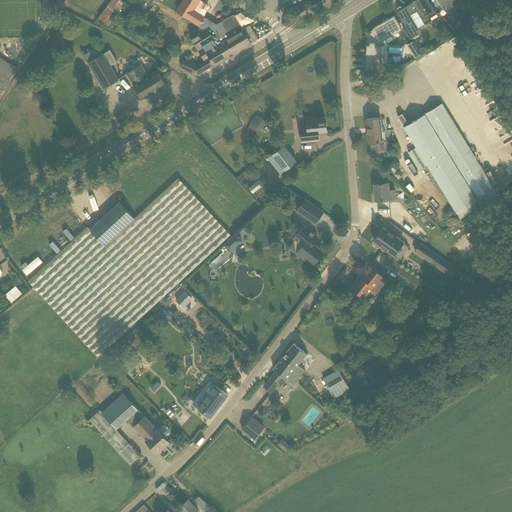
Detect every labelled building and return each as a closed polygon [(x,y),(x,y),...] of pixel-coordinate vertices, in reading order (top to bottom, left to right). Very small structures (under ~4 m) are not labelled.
[(0,0),(0,87),(0,86),(0,26),(16,0),(0,0)] [(110,0),(98,17),(108,25),(125,3),(121,0),(110,0)] [(194,8),(199,0),(184,0),(178,10),(200,24),(206,15),(194,8)] [(428,0),(412,0),(402,6),(407,14),(409,15),(410,14),(419,27),(432,19),(430,17),(436,13),(428,0)] [(437,0),(442,8),(447,13),(456,8),(451,0),(437,0)] [(407,14),(402,6),(396,10),(413,38),(420,33),(421,31),(419,27),(410,14),(409,15),(407,14)] [(223,33),(217,37),(216,37),(228,57),(252,43),(251,42),(243,28),(242,28),(234,14),(221,21),(226,30),(223,33)] [(365,70),(381,71),(381,70),(379,70),(380,54),(384,54),(384,45),(380,45),(380,44),(384,38),(400,28),(401,30),(402,30),(394,16),(377,26),(375,26),(374,27),(373,28),(372,29),(371,31),(370,32),(369,34),(368,36),(367,37),(367,39),(366,41),(366,43),(365,70)] [(217,37),(199,26),(189,32),(204,59),(196,64),(187,60),(183,66),(198,74),(214,65),(215,65),(228,57),(216,37),(217,37)] [(417,48),(411,52),(415,58),(421,54),(417,48)] [(117,78),(110,66),(117,62),(110,49),(103,54),(102,52),(88,60),(104,86),(117,78)] [(142,99),(166,85),(157,70),(148,76),(141,64),(126,73),(142,99)] [(493,188),(442,103),(424,114),(408,124),(402,113),(398,116),(416,147),(426,165),(459,220),(494,196),(493,188)] [(256,127),(264,119),(258,114),(251,122),(256,127)] [(327,132),(325,117),(316,118),(316,116),(306,117),(307,126),(300,127),(302,142),(319,140),(317,140),(316,135),(318,132),(327,132)] [(371,143),(372,152),(386,150),(385,141),(383,141),(381,117),(367,119),(369,143),(371,143)] [(284,144),(272,154),(285,170),(297,160),(284,144)] [(402,158),(399,149),(394,150),(396,159),(402,158)] [(401,176),(393,166),(389,169),(397,180),(401,176)] [(178,178),(134,218),(119,201),(89,229),(87,227),(29,280),(98,356),(230,234),(178,178)] [(388,182),(373,184),(375,201),(396,199),(395,189),(389,190),(388,182)] [(410,207),(416,202),(411,196),(407,199),(404,201),(410,207)] [(315,223),(323,212),(305,199),(297,211),(315,223)] [(317,236),(303,225),(294,237),(297,240),(285,242),(287,252),(299,250),(296,253),(305,260),(306,258),(314,263),(323,252),(312,243),(317,236)] [(408,247),(403,243),(404,242),(383,227),(374,240),(394,255),(395,254),(400,258),(408,247)] [(237,231),(222,243),(229,251),(244,239),(237,231)] [(437,254),(420,243),(415,251),(431,262),(437,254)] [(22,268),(26,273),(42,261),(38,256),(22,268)] [(384,266),(398,275),(404,266),(390,257),(384,266)] [(451,276),(457,269),(451,264),(446,271),(451,276)] [(357,291),(355,293),(362,299),(369,290),(375,294),(386,279),(370,266),(361,277),(360,276),(351,286),(357,291)] [(404,266),(398,275),(397,278),(415,290),(422,278),(404,266)] [(16,285),(5,294),(11,301),(22,292),(16,285)] [(192,298),(184,291),(176,300),(183,307),(192,298)] [(163,307),(156,314),(166,324),(173,317),(163,307)] [(307,353),(294,343),(282,357),(295,367),(290,374),(298,380),(306,371),(298,365),(307,353)] [(139,356),(134,350),(119,363),(128,373),(142,361),(138,356),(139,356)] [(264,386),(271,392),(279,383),(284,377),(294,385),(298,380),(290,374),(295,367),(282,357),(273,368),(276,371),(264,386)] [(346,386),(342,380),(338,370),(323,377),(333,396),(347,388),(346,386)] [(227,395),(220,389),(226,381),(216,374),(210,381),(215,385),(209,393),(204,389),(193,403),(210,416),(215,411),(227,395)] [(131,401),(125,394),(123,392),(101,411),(104,415),(116,429),(127,420),(146,439),(145,440),(157,452),(169,441),(165,437),(169,433),(169,429),(166,426),(162,426),(158,429),(157,429),(144,415),(131,401)] [(172,419),(175,416),(168,408),(165,411),(172,419)] [(116,429),(104,415),(101,411),(91,420),(130,464),(140,455),(116,429)] [(264,427),(251,417),(241,430),(254,440),(264,427)] [(282,439),(277,444),(286,452),(290,446),(282,439)] [(195,500),(203,508),(208,504),(199,496),(195,500)] [(198,511),(199,511),(188,500),(178,508),(179,509),(174,511),(170,511),(168,509),(164,511),(198,511)]
